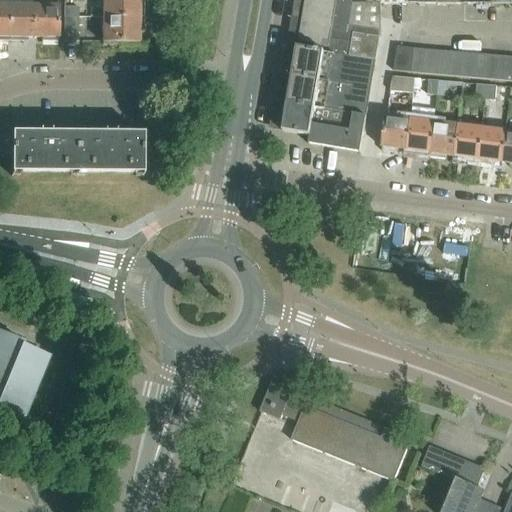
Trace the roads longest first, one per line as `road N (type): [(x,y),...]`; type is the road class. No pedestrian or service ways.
road 1 (residential): [(225,169),(511,209)]
road 2 (residential): [(0,91),(59,78),(241,84)]
road 3 (unclassified): [(511,406),(355,350)]
